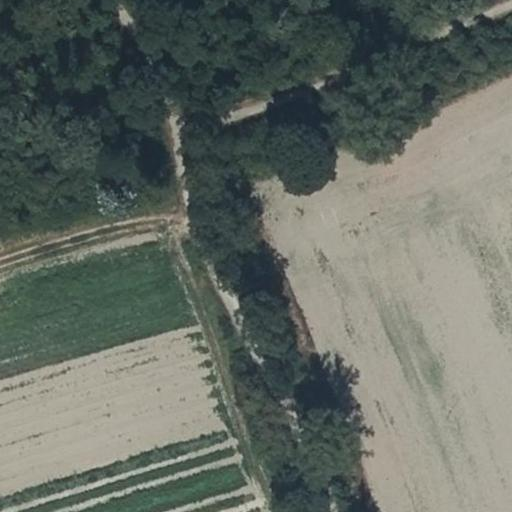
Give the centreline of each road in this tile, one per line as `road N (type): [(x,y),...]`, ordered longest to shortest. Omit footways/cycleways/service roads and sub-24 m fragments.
road 1 (track): [(336,511),(200,241),(184,198),(179,127)]
road 2 (track): [(497,0),(260,109),(179,127)]
road 3 (track): [(184,198),(0,259)]
